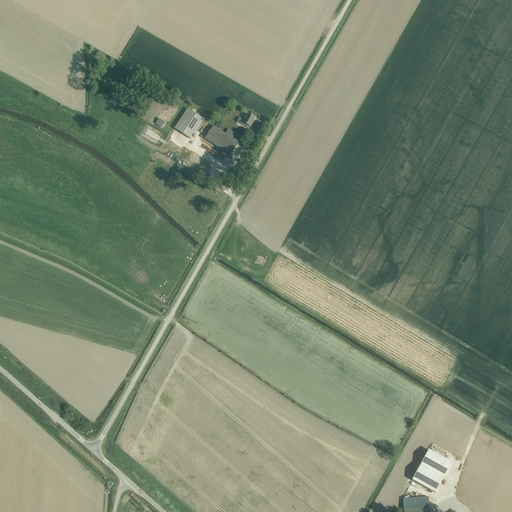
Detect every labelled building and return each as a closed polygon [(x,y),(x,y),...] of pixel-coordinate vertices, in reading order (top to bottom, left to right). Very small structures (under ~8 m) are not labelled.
[(188,110),(175,129),(190,139),(203,120),(188,110)] [(255,118),(247,114),(244,121),(242,120),(240,124),(245,126),(246,125),(250,128),(255,118)] [(162,128),(165,123),(159,119),(156,124),(162,128)] [(232,132),(229,137),(213,126),(205,139),(230,156),(242,138),(232,132)] [(452,463),(429,451),(413,481),(435,493),(452,463)] [(428,511),(428,498),(403,499),(403,511),(428,511)]
